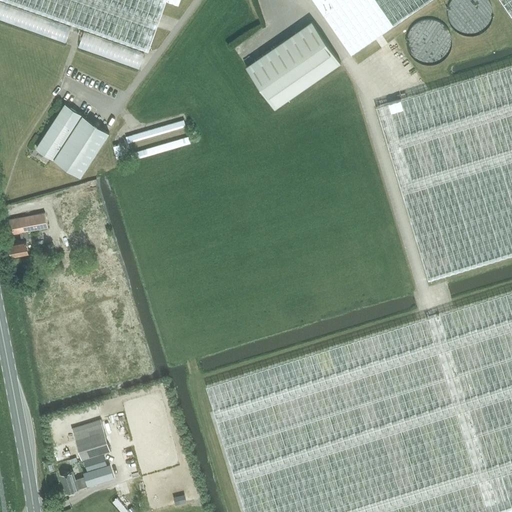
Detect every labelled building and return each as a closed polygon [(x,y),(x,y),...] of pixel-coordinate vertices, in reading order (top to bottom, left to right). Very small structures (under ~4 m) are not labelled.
[(2,0),(149,51),(149,50),(167,0),(179,4),(180,0),(2,0)] [(511,0),(313,0),(351,55),(430,0),(500,0),(511,17),(511,0)] [(491,13),(490,9),(489,4),(487,1),(486,0),(450,0),(448,4),(447,8),(447,12),(447,17),(448,21),(450,25),(453,29),(457,31),(460,33),(464,34),(468,35),(471,35),(476,34),(481,31),(484,29),(487,25),(489,21),(490,17),(491,13)] [(449,42),(448,37),(447,34),(445,30),(443,27),(440,24),(436,22),(433,21),(428,20),(425,20),(422,20),(418,21),(415,23),(412,26),(409,30),(407,33),(406,37),(405,41),(405,46),(406,50),(408,53),(411,57),(415,60),(418,62),(422,63),(427,64),(431,63),(434,62),(438,60),(442,58),(445,55),(447,51),(448,47),(449,42)] [(246,66),(275,108),(341,62),(312,21),(246,66)] [(511,65),(376,107),(428,279),(511,254),(511,65)] [(37,148),(53,159),(82,114),(65,103),(37,148)] [(82,114),(54,158),(81,176),(109,131),(82,114)] [(184,119),(125,136),(127,142),(185,125),(184,119)] [(188,136),(130,153),(132,159),(190,142),(188,136)] [(9,220),(11,235),(20,233),(22,241),(9,243),(10,248),(9,249),(9,250),(10,255),(11,256),(12,257),(29,254),(26,240),(29,239),(27,232),(48,227),(44,213),(9,220)] [(511,290),(421,318),(206,385),(245,511),(496,511),(511,507),(511,290)] [(72,429),(81,459),(110,450),(101,420),(72,429)] [(87,470),(107,464),(104,454),(84,460),(87,470)] [(84,477),(75,480),(73,471),(60,475),(66,493),(115,478),(110,464),(83,473),(84,477)]
